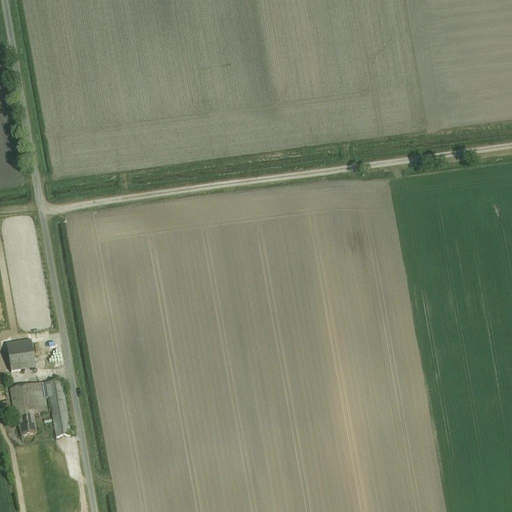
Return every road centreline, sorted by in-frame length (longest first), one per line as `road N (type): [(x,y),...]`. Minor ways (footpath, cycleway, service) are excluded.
road 1 (residential): [(96,511),(6,0)]
road 2 (track): [(0,211),(511,143)]
